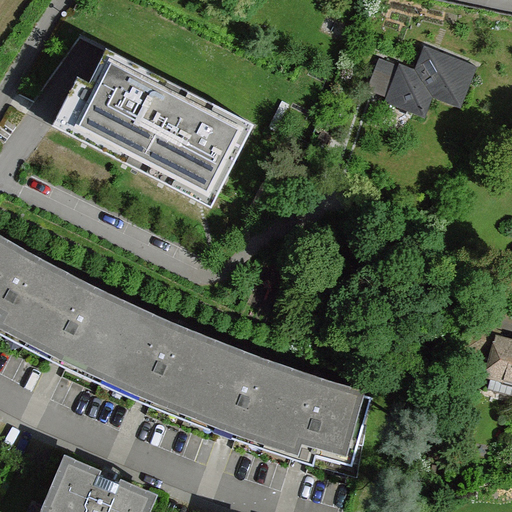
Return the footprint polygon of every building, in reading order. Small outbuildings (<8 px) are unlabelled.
[(401,64),(386,103),(427,118),(435,98),(463,109),(479,67),(426,47),(417,70),(401,64)] [(82,79),(57,128),(217,209),(259,127),(111,52),(94,85),(82,79)] [(68,278),(0,240),(0,332),(31,349),(68,278)] [(133,309),(68,278),(31,349),(100,384),(133,309)] [(499,315),(505,301),(487,293),(481,307),(499,315)] [(215,344),(133,309),(100,384),(185,420),(215,344)] [(495,355),(499,341),(501,333),(475,321),(468,348),(495,355)] [(511,344),(499,341),(495,355),(490,374),(511,379),(511,344)] [(284,370),(215,344),(185,420),(257,447),(284,370)] [(372,397),(284,370),(257,447),(351,475),(372,397)] [(144,511),(151,496),(70,461),(47,511),(144,511)]
